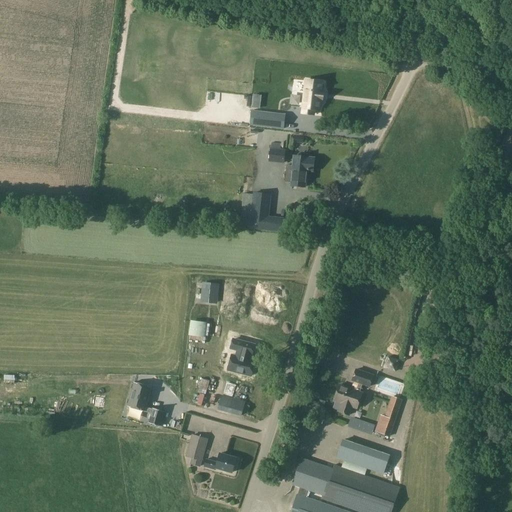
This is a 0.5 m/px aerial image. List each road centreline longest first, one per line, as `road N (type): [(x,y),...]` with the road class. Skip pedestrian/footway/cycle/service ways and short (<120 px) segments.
road 1 (unclassified): [(244,511),(326,238),(415,56)]
road 2 (track): [(415,56),(161,0)]
